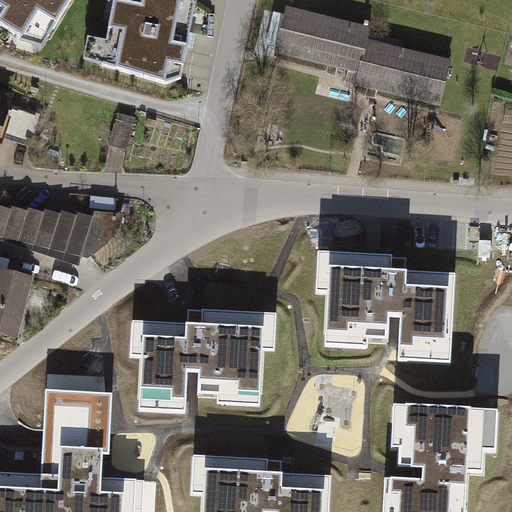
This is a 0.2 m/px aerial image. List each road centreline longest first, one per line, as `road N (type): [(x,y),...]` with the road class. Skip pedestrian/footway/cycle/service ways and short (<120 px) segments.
road 1 (residential): [(511,212),(290,199),(218,211)]
road 2 (residential): [(218,211),(0,376)]
road 3 (residential): [(218,211),(142,186),(0,176)]
road 4 (residential): [(218,211),(208,162),(243,0)]
